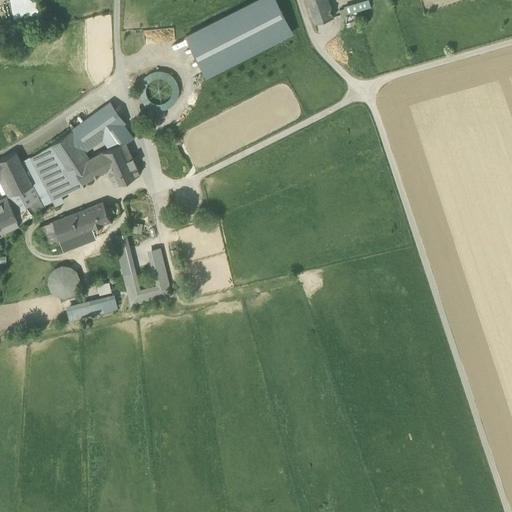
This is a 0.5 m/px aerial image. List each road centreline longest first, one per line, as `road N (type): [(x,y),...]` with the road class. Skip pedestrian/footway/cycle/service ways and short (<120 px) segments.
road 1 (track): [(299,0),(316,46),(376,116),(506,511)]
road 2 (track): [(213,170),(382,79),(511,42)]
road 3 (unclassified): [(0,154),(119,77),(117,0)]
